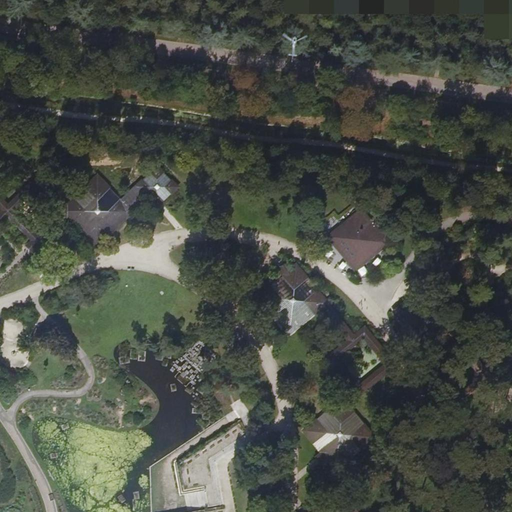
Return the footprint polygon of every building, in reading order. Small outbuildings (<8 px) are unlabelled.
[(0,222),(7,216),(32,240),(25,248),(28,250),(30,253),(66,215),(96,244),(126,214),(136,224),(141,219),(131,209),(145,194),(155,204),(158,201),(175,184),(155,164),(135,184),(140,189),(126,204),(96,175),(66,205),(36,175),(7,205),(0,198),(0,222)] [(338,258),(352,274),(386,244),(356,210),(321,240),(338,258)] [(330,217),(317,228),(323,235),(336,224),(330,217)] [(304,430),(322,452),(317,457),(321,462),(327,458),(336,469),(374,437),(347,405),(396,365),(364,327),(352,337),(289,261),(284,266),(279,260),(274,265),(278,271),(251,293),(282,331),(315,304),(346,342),(326,358),(353,391),(304,430)] [(352,511),(344,502),(331,511),(352,511)]
